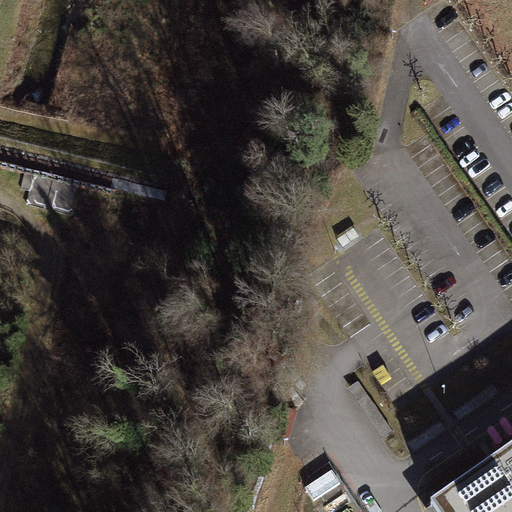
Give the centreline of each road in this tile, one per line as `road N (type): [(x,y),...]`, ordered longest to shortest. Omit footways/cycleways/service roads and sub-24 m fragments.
road 1 (track): [(0,508),(46,265),(35,225),(0,196)]
road 2 (unclassified): [(511,399),(382,488)]
